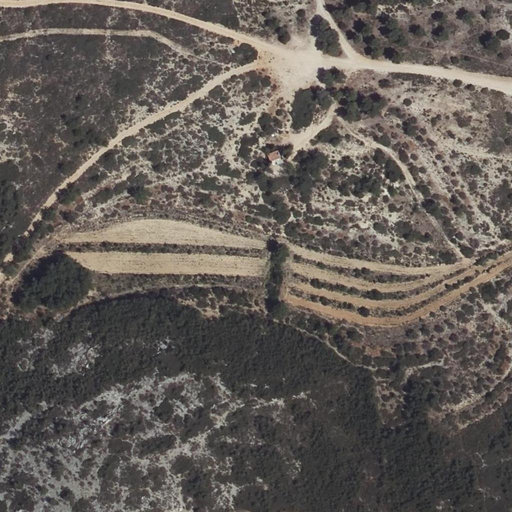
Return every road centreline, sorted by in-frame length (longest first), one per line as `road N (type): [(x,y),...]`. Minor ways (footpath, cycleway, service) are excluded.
road 1 (track): [(0,305),(19,252),(88,157),(278,47),(316,54)]
road 2 (track): [(316,54),(511,83)]
